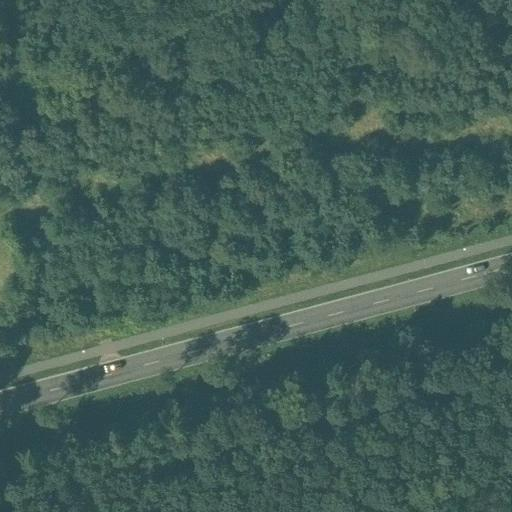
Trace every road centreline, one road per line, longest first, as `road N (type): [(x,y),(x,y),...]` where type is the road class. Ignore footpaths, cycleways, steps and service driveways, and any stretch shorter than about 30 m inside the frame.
road 1 (secondary): [(0,406),(511,269)]
road 2 (unclassified): [(511,49),(382,0)]
